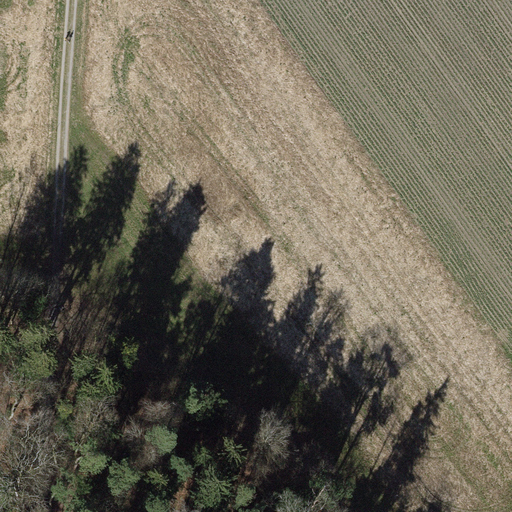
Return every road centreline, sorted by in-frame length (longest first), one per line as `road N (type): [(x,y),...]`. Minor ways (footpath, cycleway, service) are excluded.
road 1 (track): [(47,331),(73,0)]
road 2 (track): [(42,511),(47,331)]
